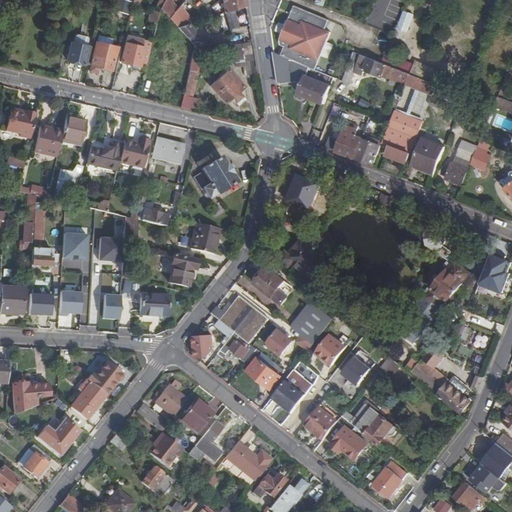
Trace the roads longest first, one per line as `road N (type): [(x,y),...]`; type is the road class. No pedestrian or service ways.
road 1 (residential): [(276,138),(0,75)]
road 2 (residential): [(374,511),(170,349)]
road 3 (residential): [(276,138),(511,234)]
road 4 (residential): [(170,349),(250,247),(276,138)]
road 5 (residential): [(41,511),(170,349)]
road 6 (residential): [(511,337),(474,425),(407,511)]
road 7 (residential): [(170,349),(0,335)]
road 8 (residential): [(255,0),(276,138)]
